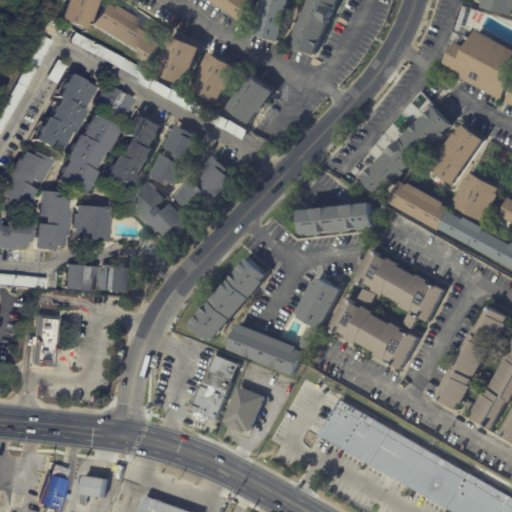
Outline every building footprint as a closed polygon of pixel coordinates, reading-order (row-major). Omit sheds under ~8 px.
[(93,0),(86,22),(84,21),(81,28),(57,20),(63,0),(93,0)] [(258,0),(262,2),(247,23),(213,0),(258,0)] [(292,0),(282,41),(257,34),(259,27),(256,27),(263,0),(292,0)] [(343,0),(317,55),(293,44),(296,38),(294,37),(311,0),(343,0)] [(511,0),(511,14),(485,8),(486,2),(485,1),(485,0),(511,0)] [(161,38),(160,40),(167,44),(154,65),(88,23),(101,3),(107,7),(109,5),(161,38)] [(511,47),(511,84),(504,99),(465,78),(468,74),(449,64),(461,42),(472,49),(482,31),(511,47)] [(250,131),(245,140),(69,43),(68,40),(72,32),(90,42),(89,43),(92,45),(92,43),(201,103),(201,104),(203,105),(204,105),(250,131)] [(182,38),(205,48),(195,71),(192,70),(186,85),(159,73),(165,59),(163,58),(173,34),(182,38)] [(50,41),(0,130),(0,107),(41,36),(50,41)] [(242,69),(230,92),(228,90),(221,104),(195,90),(202,77),(199,75),(212,52),(242,69)] [(54,83),(44,78),(55,59),(64,65),(54,83)] [(87,92),(79,108),(82,110),(69,133),(66,131),(54,153),(29,139),(43,116),(45,117),(56,97),(53,96),(66,72),(91,86),(87,92)] [(277,93),(262,114),(259,112),(251,124),(226,107),(235,95),(234,94),(248,72),(277,93)] [(130,99),(119,121),(91,105),(102,84),(130,99)] [(454,128),(448,132),(450,134),(431,151),(433,153),(418,167),(414,163),(406,171),(407,172),(383,194),(381,192),(378,195),(378,194),(375,197),(361,181),(364,179),(362,176),(390,151),(391,153),(407,140),(405,138),(441,106),(457,124),(454,128)] [(152,149),(140,172),(136,170),(125,192),(100,178),(112,155),(115,157),(126,136),(123,135),(135,112),(160,125),(149,147),(152,149)] [(92,173),(79,196),(52,182),(64,160),(62,159),(75,135),(77,136),(89,115),(116,130),(103,153),(100,152),(89,171),(92,173)] [(485,137),(488,139),(454,183),(433,167),(460,132),(462,134),(469,124),(485,137)] [(178,125),(196,135),(194,139),(200,142),(195,152),(197,153),(184,177),(182,175),(177,185),(171,182),(168,186),(150,176),(162,154),(172,159),(175,153),(166,148),(178,125)] [(48,162),(35,184),(29,180),(25,186),(32,190),(21,209),(0,196),(0,184),(14,159),(16,160),(21,152),(28,156),(31,151),(48,162)] [(215,155),(230,171),(227,174),(231,179),(223,187),(225,188),(206,207),(204,206),(197,213),(192,207),(188,211),(173,196),(191,179),(198,187),(204,181),(197,173),(215,155)] [(353,172),(361,179),(371,168),(362,161),(353,172)] [(504,188),(501,194),(503,195),(490,218),(488,216),(485,222),(457,206),(460,201),(459,200),(472,177),(474,178),(477,172),(504,188)] [(138,213),(140,211),(133,204),(138,199),(134,195),(148,181),(167,199),(160,206),(165,211),(172,204),(190,222),(176,236),(172,232),(167,238),(160,231),(158,232),(138,213)] [(417,185),(447,202),(446,204),(451,208),(439,230),(392,203),(405,181),(412,185),(413,183),(417,185)] [(67,209),(64,236),(62,235),(61,246),(53,246),(52,251),(33,249),(35,224),(43,224),(44,216),(36,216),(38,191),(58,192),(58,198),(65,198),(64,209),(67,209)] [(304,234),(301,210),(374,202),(377,225),(304,234)] [(84,206),(104,208),(103,218),(105,219),(103,242),(70,239),(71,229),(68,229),(69,214),(72,214),(73,205),(84,206)] [(511,266),(444,229),(454,211),(469,220),(471,218),(490,228),(489,231),(511,243),(511,266)] [(0,227),(6,228),(7,220),(32,222),(30,242),(25,242),(24,249),(14,248),(14,251),(0,249),(0,227)] [(386,251),(389,252),(386,257),(392,260),(394,258),(404,264),(403,266),(421,276),(422,275),(433,281),(432,283),(440,288),(443,283),(451,288),(431,322),(423,318),(424,315),(416,310),(414,313),(404,307),(405,305),(387,294),(386,297),(375,290),(377,288),(371,284),(370,285),(368,283),(367,284),(359,280),(377,248),(385,253),(386,251)] [(268,274),(263,280),(265,281),(216,337),(214,336),(210,340),(191,323),(249,257),(268,274)] [(62,289),(65,264),(96,267),(94,292),(62,289)] [(98,290),(100,265),(132,268),(129,293),(98,290)] [(43,289),(0,284),(0,273),(44,278),(43,289)] [(342,290),(319,330),(298,317),(300,313),(298,312),(315,282),(317,283),(320,277),(342,290)] [(377,295),(370,304),(361,298),(367,289),(377,295)] [(419,338),(422,339),(403,370),(395,366),(396,364),(388,360),(387,363),(376,356),(377,354),(359,343),(357,346),(346,340),(348,338),(341,334),(341,335),(330,329),(349,298),(357,302),(358,300),(361,302),(358,306),(365,309),(366,307),(376,313),(375,315),(393,326),(395,323),(405,330),(404,332),(413,337),(416,333),(418,334),(417,337),(419,338)] [(496,307),(500,309),(499,311),(510,317),(507,323),(509,325),(502,337),(501,336),(498,342),(496,341),(493,347),(491,345),(489,348),(491,349),(476,377),(474,376),(472,378),(474,380),(471,386),(473,386),(463,404),(461,403),(458,409),(441,400),(442,399),(438,397),(453,370),(451,369),(471,333),(474,334),(489,306),(494,309),(496,307)] [(420,319),(415,329),(403,323),(409,313),(420,319)] [(57,316),(54,345),(55,345),(54,353),(53,353),(52,367),(46,367),(46,368),(37,367),(37,366),(29,365),(31,345),(28,345),(29,337),(32,337),(34,314),(57,316)] [(276,338),(299,347),(298,350),(304,352),(294,375),(227,348),(237,322),(276,338)] [(319,332),(308,352),(298,346),(308,326),(319,332)] [(482,398),(487,390),(488,391),(489,389),(491,390),(493,387),(491,386),(505,361),(506,360),(508,362),(510,359),(507,357),(511,351),(509,350),(511,344),(511,400),(510,404),(508,403),(492,431),(473,420),(476,415),(473,413),(482,398)] [(244,366),(221,421),(206,415),(204,419),(197,417),(201,408),(198,407),(206,387),(208,388),(210,384),(206,382),(217,355),(244,366)] [(256,431),(251,429),(250,433),(233,426),(234,422),(229,420),(244,385),(271,396),(256,431)] [(474,473),(511,495),(511,511),(462,511),(327,435),(346,401),(474,473)] [(511,439),(505,436),(501,433),(511,413),(511,439)] [(67,469),(69,470),(65,481),(68,482),(65,493),(66,493),(65,499),(63,498),(59,511),(38,504),(48,475),(50,475),(54,464),(67,469)] [(87,475),(109,479),(107,497),(89,495),(88,505),(81,504),(82,494),(84,495),(87,475)] [(145,511),(116,502),(115,502),(121,485),(198,511),(145,511)]
